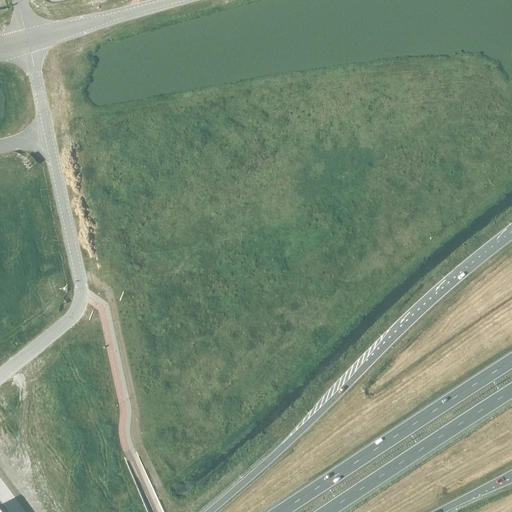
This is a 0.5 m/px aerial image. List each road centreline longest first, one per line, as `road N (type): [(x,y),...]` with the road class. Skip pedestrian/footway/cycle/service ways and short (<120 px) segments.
road 1 (trunk): [(511,231),(210,511)]
road 2 (unclassified): [(0,373),(78,309),(48,134)]
road 3 (trunk): [(511,366),(283,511)]
road 4 (trunk): [(327,511),(511,393)]
road 5 (unclassified): [(27,39),(174,0)]
